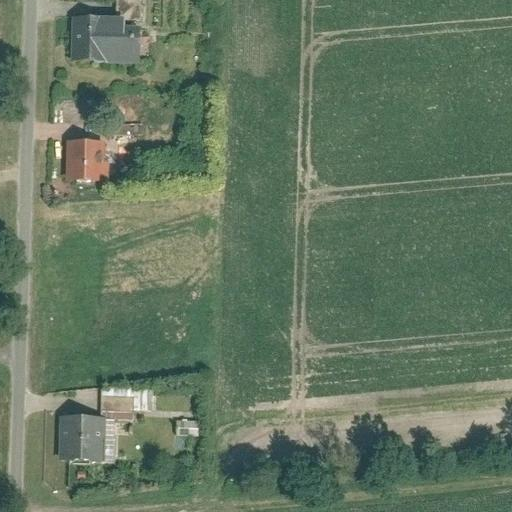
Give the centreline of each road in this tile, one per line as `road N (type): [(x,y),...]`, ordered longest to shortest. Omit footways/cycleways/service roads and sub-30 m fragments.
road 1 (residential): [(511,453),(0,507)]
road 2 (residential): [(0,442),(31,0)]
